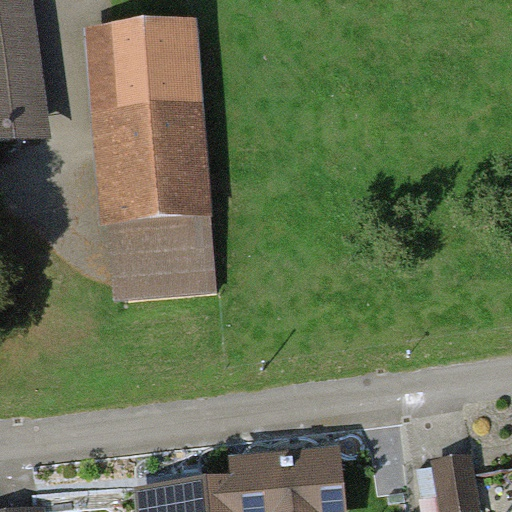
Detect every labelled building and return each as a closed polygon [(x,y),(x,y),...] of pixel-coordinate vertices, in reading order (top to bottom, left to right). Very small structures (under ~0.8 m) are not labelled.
[(0,0),(0,153),(47,148),(29,0),(0,0)] [(218,309),(198,36),(98,43),(118,316),(218,309)] [(340,511),(338,460),(239,466),(241,511),(340,511)] [(481,511),(474,460),(431,467),(438,511),(481,511)] [(234,511),(233,488),(134,494),(135,511),(234,511)]
